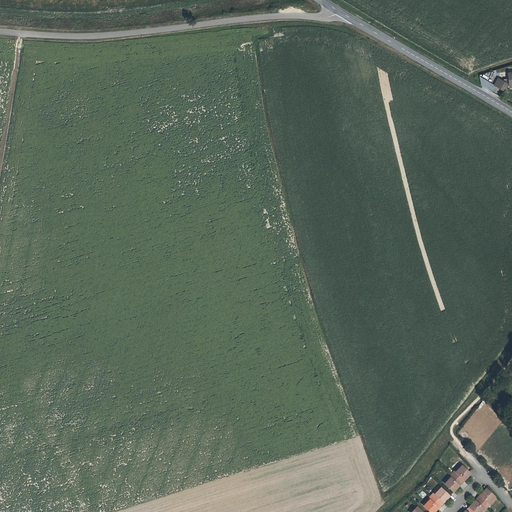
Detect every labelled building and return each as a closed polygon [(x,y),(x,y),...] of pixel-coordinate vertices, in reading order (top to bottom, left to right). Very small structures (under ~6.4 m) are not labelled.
[(483,86),(487,80),(481,77),(478,82),(483,86)] [(494,86),(501,89),(504,83),(502,82),(498,79),(494,86)] [(456,472),(455,471),(452,474),(459,480),(462,477),(464,480),(470,474),(462,467),(456,472)] [(459,480),(452,474),(449,477),(451,478),(445,484),(453,492),(458,486),(456,483),(459,480)] [(435,495),(434,493),(431,496),(438,503),(441,500),(443,502),(449,496),(441,489),(435,495)] [(486,489),(480,495),(483,498),(480,501),(486,507),(489,504),(488,502),(493,497),(486,489)] [(438,503),(431,496),(428,499),(430,501),(424,507),(430,511),(433,511),(438,508),(435,506),(438,503)] [(486,507),(480,501),(476,504),(474,501),(469,507),(474,511),(478,511),(482,509),(483,510),(486,507)]
